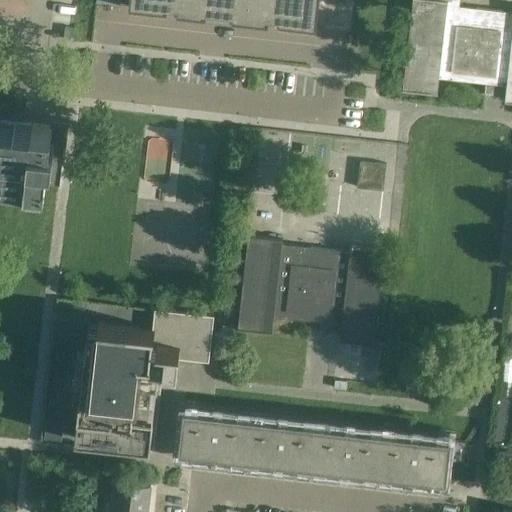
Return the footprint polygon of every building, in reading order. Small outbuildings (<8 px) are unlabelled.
[(129,0),(128,7),(166,11),(166,10),(176,11),(176,14),(205,17),(205,15),(231,18),(231,20),(247,22),(267,24),(268,21),(278,22),(277,24),(315,28),(316,21),(318,0),(129,0)] [(505,99),(504,99),(503,100),(511,101),(511,11),(458,5),(458,0),(412,0),(403,87),(401,87),(401,89),(437,93),(437,91),(436,91),(437,76),(485,81),(484,92),(493,93),(494,83),(506,84),(505,99)] [(0,176),(46,181),(59,182),(59,183),(61,183),(66,143),(66,140),(67,132),(67,128),(64,128),(52,127),(52,126),(50,126),(0,119),(0,176)] [(359,161),(356,188),(382,191),(385,164),(359,161)] [(338,339),(373,343),(374,342),(372,342),(382,251),(384,251),(384,250),(349,246),(348,248),(350,248),(349,252),(281,244),(281,240),(282,240),(282,238),(247,234),(247,236),(248,236),(238,326),(237,326),(237,328),(271,332),(272,330),(271,330),(272,316),(320,321),(318,332),(328,333),(329,322),(341,324),(340,338),(338,338),(338,339)] [(152,329),(98,323),(98,324),(88,323),(87,333),(86,332),(79,394),(77,413),(78,414),(77,426),(78,426),(76,436),(75,436),(74,439),(150,447),(153,416),(157,376),(173,377),(172,380),(176,381),(178,357),(208,361),(212,316),(155,310),(152,329)] [(511,409),(497,408),(494,440),(511,441),(511,409)] [(245,457),(250,416),(183,409),(178,450),(245,457)] [(250,416),(245,457),(312,465),(317,424),(250,416)] [(317,424),(312,465),(379,472),(383,431),(317,424)] [(383,431),(379,472),(446,480),(448,460),(450,440),(450,439),(383,431)] [(448,460),(463,461),(465,441),(450,440),(448,460)] [(142,511),(145,484),(151,485),(151,483),(114,479),(110,511),(142,511)]
